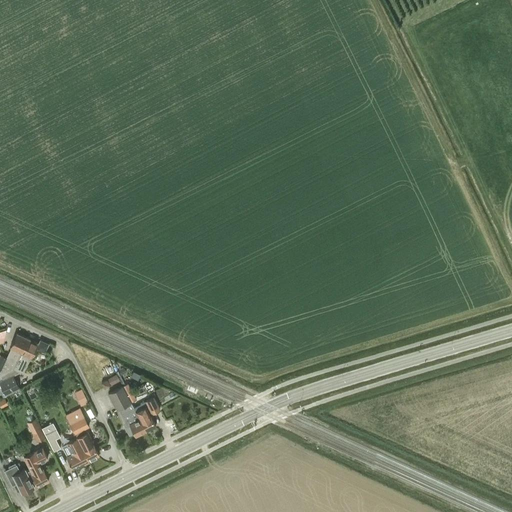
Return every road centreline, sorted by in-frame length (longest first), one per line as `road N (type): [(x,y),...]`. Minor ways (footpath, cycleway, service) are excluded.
road 1 (secondary): [(130,477),(309,392),(511,332)]
road 2 (residential): [(130,477),(67,349),(0,315)]
